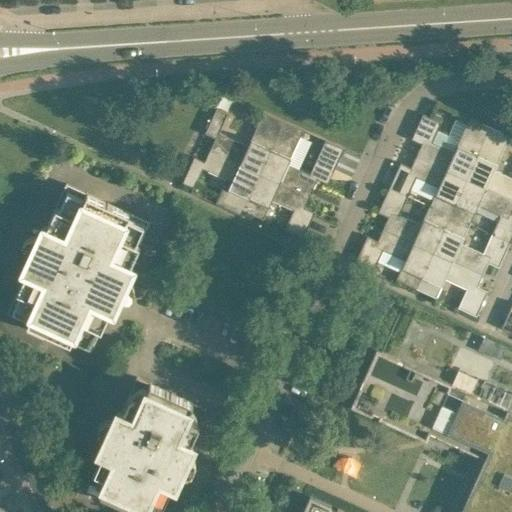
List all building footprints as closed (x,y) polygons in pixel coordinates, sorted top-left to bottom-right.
[(217,107),(210,122),(221,127),(228,112),(217,107)] [(260,172),(284,120),(264,111),(248,145),(218,131),(210,149),(260,172)] [(442,121),(430,116),(423,113),(419,121),(438,129),(442,121)] [(425,137),(417,154),(467,177),(490,125),(470,116),(455,150),(425,137)] [(284,120),(260,172),(310,195),(318,177),(323,179),(329,168),(334,170),(344,147),(326,139),(310,173),(288,163),(304,129),(284,120)] [(511,176),(495,169),(510,134),(490,125),(467,177),(511,197),(511,176)] [(260,172),(210,149),(205,161),(202,167),(203,167),(232,180),(223,200),(243,209),(260,172)] [(430,205),(450,214),(467,177),(417,154),(409,172),(439,186),(430,205)] [(201,171),(190,166),(183,181),(194,186),(201,171)] [(243,209),(263,218),(272,199),(302,212),(310,195),(260,172),(243,209)] [(450,214),(470,223),(479,204),(509,218),(511,210),(511,197),(467,177),(450,214)] [(393,178),(390,187),(408,195),(412,187),(393,178)] [(119,297),(128,277),(129,276),(122,273),(145,222),(68,187),(12,310),(89,345),(112,294),(119,297)] [(408,195),(390,187),(386,194),(404,203),(408,195)] [(433,251),(450,214),(430,205),(421,224),(391,210),(383,228),(433,251)] [(450,214),(433,251),(483,273),(491,256),(461,242),(470,223),(450,214)] [(289,219),(285,228),(304,236),(307,228),(289,219)] [(511,232),(496,225),(492,233),(510,241),(511,237),(511,232)] [(396,279),(416,288),(433,251),(383,228),(375,246),(405,259),(396,279)] [(507,249),(510,241),(492,233),(488,241),(507,249)] [(433,251),(416,288),(436,297),(445,277),(475,291),(483,273),(433,251)] [(356,260),(374,268),(378,260),(360,252),(356,260)] [(477,315),(481,307),(462,298),(458,307),(477,315)] [(502,326),(511,331),(511,321),(506,318),(502,326)] [(479,349),(494,355),(500,343),(485,336),(479,349)] [(511,511),(511,410),(382,351),(377,349),(351,405),(372,415),(374,412),(380,415),(378,417),(425,439),(426,439),(428,435),(430,432),(453,442),(461,446),(485,457),(479,469),(479,470),(476,477),(459,511),(511,511)] [(139,379),(91,484),(151,511),(155,511),(174,470),(180,473),(189,454),(183,451),(203,408),(139,379)] [(333,507),(312,498),(305,511),(343,511),(339,510),(338,511),(334,511),(332,511),(333,507)]
